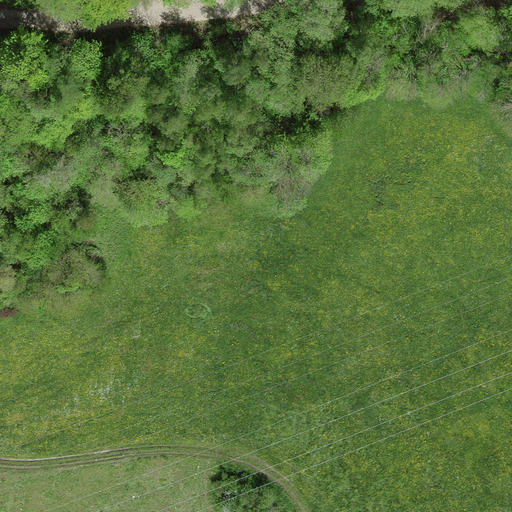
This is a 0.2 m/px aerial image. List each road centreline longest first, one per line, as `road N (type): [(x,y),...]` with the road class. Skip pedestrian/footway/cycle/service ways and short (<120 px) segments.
road 1 (track): [(0,464),(166,448),(204,453),(244,467),(296,511)]
road 2 (track): [(0,21),(254,0)]
road 3 (track): [(345,0),(388,10),(484,0)]
